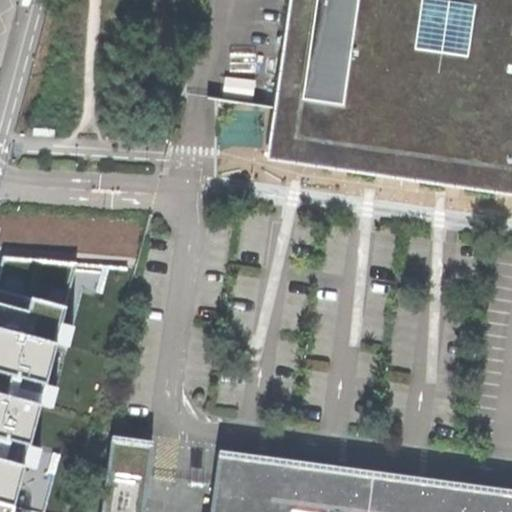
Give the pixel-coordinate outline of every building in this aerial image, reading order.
[(27,0),(25,7),(34,9),(35,0),(27,0)] [(326,169),(511,195),(511,0),(288,0),(282,49),(307,52),(306,59),(281,56),(274,108),(312,113),(349,119),(346,144),(330,142),(326,169)] [(282,49),(281,56),(306,59),(307,52),(282,49)] [(267,161),(326,169),(330,142),(346,144),(349,119),(274,108),(267,161)] [(107,266),(3,257),(0,269),(0,500),(14,504),(23,466),(34,468),(40,448),(29,445),(39,405),(50,407),(55,388),(44,384),(55,343),(67,346),(72,327),(60,323),(70,284),(104,280),(107,266)] [(150,441),(109,436),(105,469),(145,474),(150,441)] [(216,450),(212,483),(428,511),(511,511),(511,489),(405,475),(216,450)] [(99,511),(140,511),(141,509),(145,474),(105,469),(99,511)] [(207,511),(428,511),(212,483),(207,511)] [(0,511),(11,511),(12,509),(13,507),(0,503),(0,511)]
